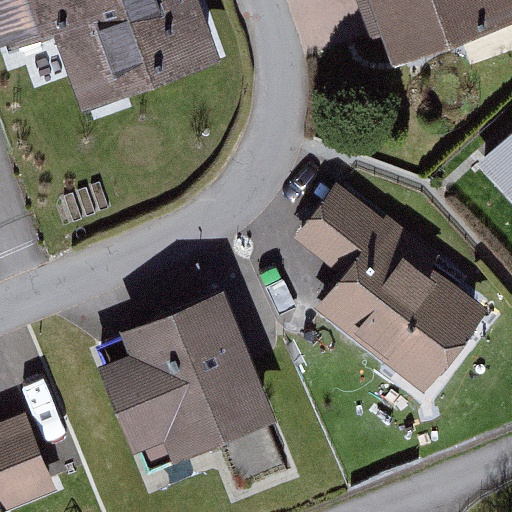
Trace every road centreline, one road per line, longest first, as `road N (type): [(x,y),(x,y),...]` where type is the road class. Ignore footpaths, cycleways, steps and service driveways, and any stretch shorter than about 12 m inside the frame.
road 1 (residential): [(0,316),(231,214),(284,140),(285,60),(262,0)]
road 2 (residential): [(379,511),(511,455)]
